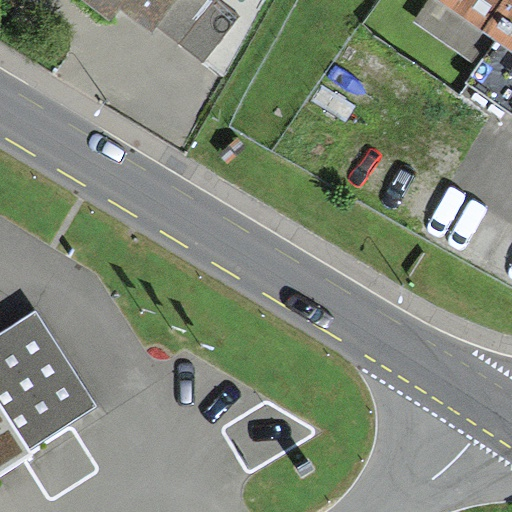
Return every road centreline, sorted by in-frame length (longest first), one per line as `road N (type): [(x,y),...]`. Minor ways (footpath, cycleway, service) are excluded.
road 1 (primary): [(0,106),(511,424)]
road 2 (unknown): [(44,511),(139,463),(166,463),(198,479),(226,511)]
road 3 (unclassified): [(511,434),(377,511)]
